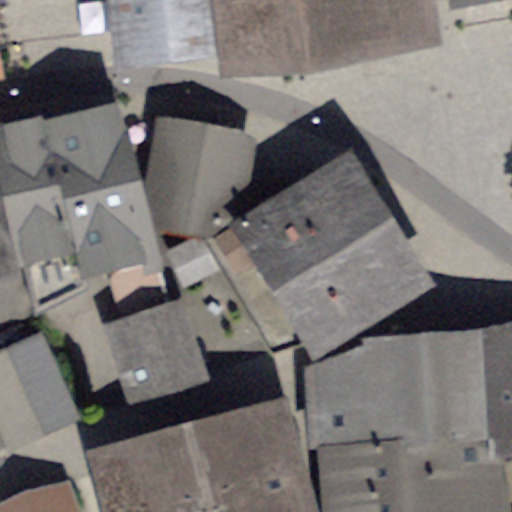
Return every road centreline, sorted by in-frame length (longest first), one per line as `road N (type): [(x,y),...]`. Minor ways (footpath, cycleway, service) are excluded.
road 1 (residential): [(0,492),(243,391),(505,248)]
road 2 (residential): [(0,103),(125,90),(227,91),(297,111),(348,134),(505,248)]
road 3 (unknown): [(397,167),(438,78),(511,35)]
